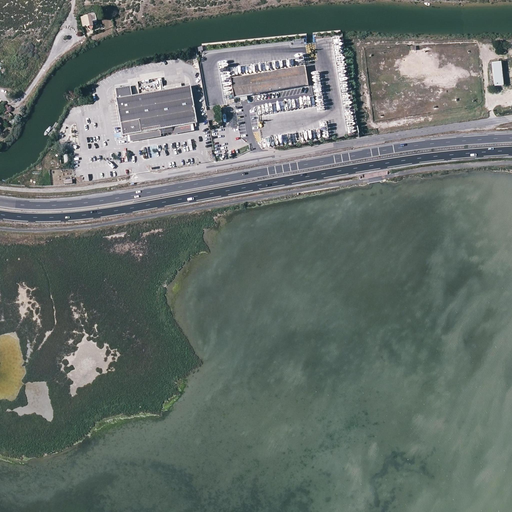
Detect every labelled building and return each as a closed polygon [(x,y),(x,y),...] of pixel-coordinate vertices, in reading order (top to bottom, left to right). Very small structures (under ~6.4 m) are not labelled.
[(93,26),(94,26),(93,22),(97,21),(95,12),(91,13),(91,15),(81,18),(83,27),(87,26),(87,27),(88,27),(88,29),(90,30),(93,29),(93,28),(93,27),(93,26)] [(295,55),(262,61),(264,71),(297,66),(295,55)] [(502,61),(493,62),(495,86),(504,85),(502,61)] [(231,79),(234,98),(308,85),(305,66),(231,79)] [(149,136),(161,134),(173,132),(185,130),(185,125),(191,124),(197,123),(191,86),(134,96),(132,85),(115,88),(117,99),(116,99),(122,136),(129,135),(148,132),(149,136)] [(208,121),(216,119),(214,110),(207,111),(208,121)] [(17,114),(15,117),(11,124),(15,127),(21,117),(17,115),(17,114)] [(173,132),(174,135),(192,132),(191,124),(185,125),(185,130),(173,132)] [(129,135),(130,142),(161,137),(161,134),(149,136),(148,132),(129,135)]
